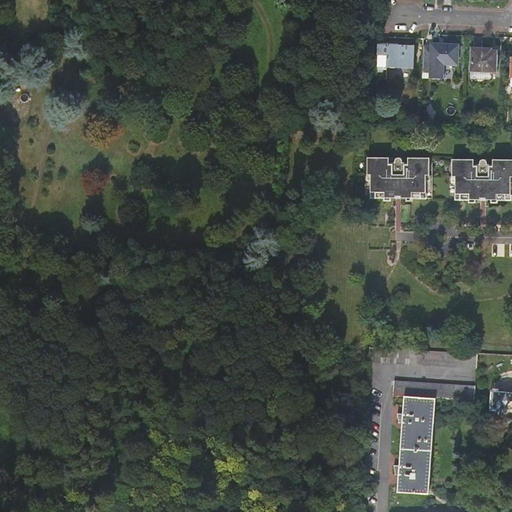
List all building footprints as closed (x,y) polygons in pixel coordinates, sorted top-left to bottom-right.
[(392,44),(378,44),(377,64),(383,64),(383,62),(387,62),(386,68),(387,68),(412,69),(412,70),(414,70),(415,46),(413,46),(413,47),(392,46),(392,44)] [(431,47),(423,47),(422,65),(430,65),(430,79),(443,80),(443,64),(457,65),(458,46),(431,44),(431,47)] [(497,66),(497,56),(496,57),(496,52),(491,52),(490,50),(472,49),(471,71),(495,72),(495,66),(497,66)] [(370,199),(425,200),(425,180),(425,175),(429,175),(430,159),(410,159),(410,162),(407,163),(402,162),(401,160),(398,158),(396,159),(394,160),(394,162),(388,162),(385,162),(385,159),(366,159),(365,174),(370,174),(370,179),(370,199)] [(455,182),(455,202),(478,202),(477,199),(489,199),(489,202),(510,202),(510,183),(510,177),(511,176),(511,160),(495,160),(496,165),(493,165),(487,164),(487,162),(484,160),(482,161),(480,162),(480,164),(474,165),(470,165),(471,160),(451,160),(451,176),(455,177),(455,182)] [(477,369),(478,353),(369,346),(368,362),(477,369)] [(404,397),(435,399),(475,401),(475,387),(394,382),(393,396),(404,397)] [(493,409),(506,410),(506,409),(511,409),(511,393),(507,393),(507,392),(494,392),(493,409)] [(435,399),(404,397),(403,414),(397,414),(399,423),(402,424),(400,466),(397,466),(394,465),(395,476),(399,476),(398,493),(429,494),(435,399)]
